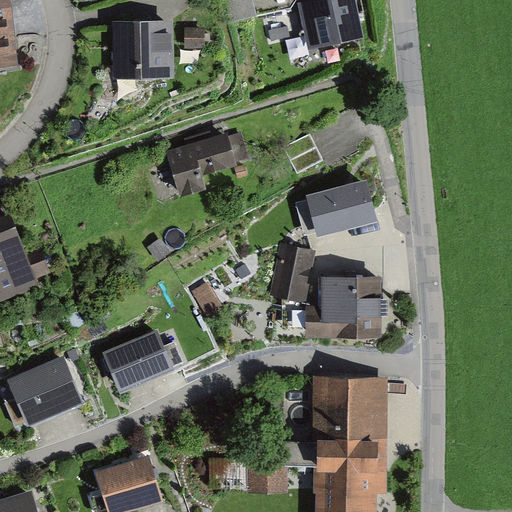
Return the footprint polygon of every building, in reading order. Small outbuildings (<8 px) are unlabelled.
[(0,0),(0,67),(19,66),(11,0),(0,0)] [(252,0),(223,0),(229,24),(256,17),(252,0)] [(362,36),(354,0),(324,0),(302,5),(307,30),(317,28),(321,45),(362,36)] [(170,78),(170,21),(112,22),(113,79),(170,78)] [(186,28),(184,47),(205,48),(206,30),(186,28)] [(199,174),(248,158),(240,133),(212,142),(209,133),(186,140),(189,149),(170,155),(182,193),(203,187),(199,174)] [(298,176),(324,163),(311,135),(284,148),(298,176)] [(365,185),(296,203),(304,236),(374,217),(365,185)] [(27,264),(11,223),(0,227),(0,299),(38,285),(35,278),(51,272),(45,258),(27,264)] [(154,261),(167,250),(156,236),(143,246),(154,261)] [(304,301),(314,251),(283,245),(273,295),(304,301)] [(381,336),(379,277),(320,278),(321,320),(300,320),(300,338),(381,336)] [(220,310),(205,285),(194,292),(209,316),(220,310)] [(103,349),(120,387),(176,362),(159,325),(103,349)] [(64,352),(10,375),(29,419),(83,396),(64,352)] [(390,375),(311,373),(310,438),(270,437),(269,484),(321,485),(320,511),(374,511),(375,495),(387,495),(390,375)] [(124,511),(162,500),(147,455),(95,471),(107,511),(124,511)] [(35,511),(30,493),(0,501),(0,511),(35,511)]
